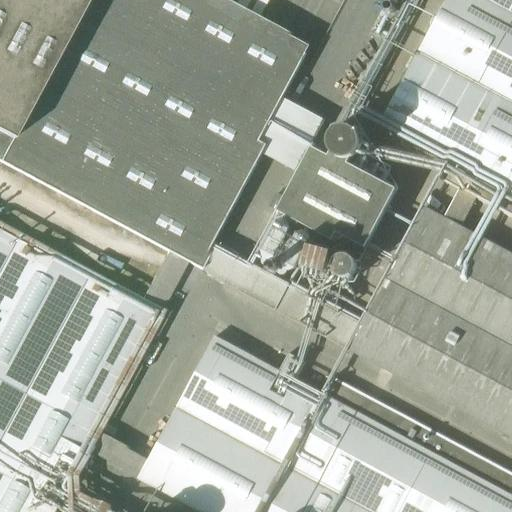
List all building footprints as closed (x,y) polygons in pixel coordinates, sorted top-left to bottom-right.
[(0,0),(0,163),(167,254),(186,264),(200,272),(268,146),(260,143),(307,55),(204,0),(0,0)] [(288,0),(276,33),(301,42),(316,0),(288,0)] [(511,0),(447,0),(380,126),(449,164),(441,181),(460,191),(476,200),(511,219),(511,0)] [(397,191),(312,148),(278,213),(333,243),(338,234),(366,249),(397,191)] [(476,200),(460,191),(445,219),(462,228),(476,200)] [(445,219),(426,209),(350,351),(511,437),(511,255),(462,228),(445,219)] [(0,511),(52,511),(158,317),(139,307),(0,232),(0,511)] [(139,307),(158,317),(186,264),(167,254),(139,307)] [(325,396),(215,338),(139,480),(199,511),(511,511),(511,474),(334,379),(325,396)]
